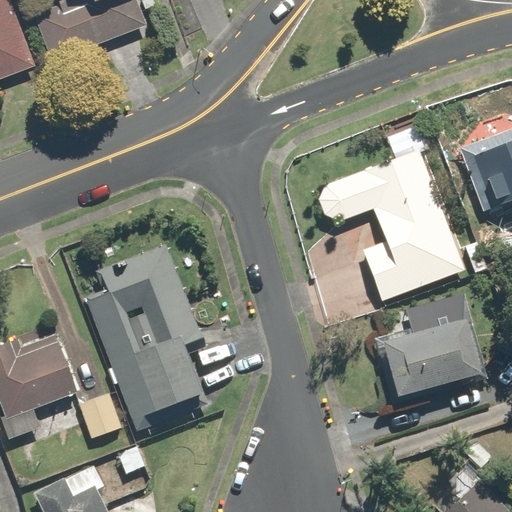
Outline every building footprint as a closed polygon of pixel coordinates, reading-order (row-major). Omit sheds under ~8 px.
[(0,0),(0,78),(37,64),(11,0),(0,0)] [(70,0),(35,14),(55,64),(149,26),(137,0),(70,0)] [(460,147),(484,211),(511,200),(511,128),(510,129),(506,117),(481,127),(477,135),(479,140),(460,147)] [(465,269),(419,148),(326,183),(320,198),(326,214),(340,220),(374,207),(387,240),(364,248),(383,300),(465,269)] [(86,296),(137,430),(209,403),(186,342),(202,336),(167,243),(97,270),(104,289),(86,296)] [(386,343),(401,394),(481,371),(466,319),(386,343)] [(1,416),(9,438),(41,426),(35,409),(81,391),(58,332),(22,346),(19,337),(0,344),(0,399),(6,415),(1,416)] [(110,392),(80,403),(92,438),(123,427),(110,392)] [(109,511),(98,488),(105,485),(95,464),(66,478),(65,476),(35,491),(45,511),(109,511)] [(511,511),(511,510),(481,478),(445,511),(511,511)]
